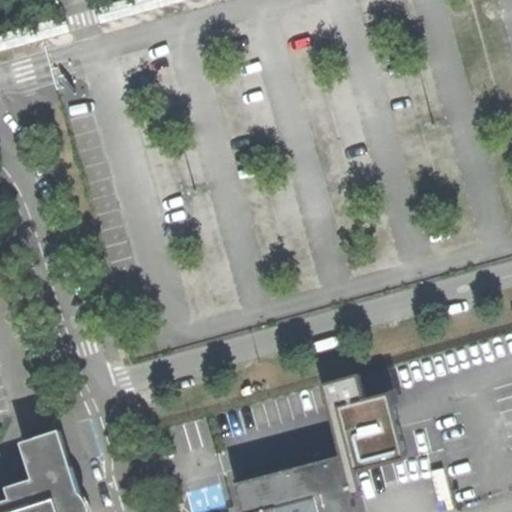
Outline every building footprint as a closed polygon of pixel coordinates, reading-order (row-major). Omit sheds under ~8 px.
[(132,0),(97,10),(102,26),(194,0),(132,0)] [(0,35),(0,53),(70,34),(66,17),(0,35)] [(87,401),(57,408),(63,433),(93,427),(87,401)] [(60,511),(60,509),(82,502),(59,430),(23,443),(34,478),(7,487),(11,499),(0,502),(0,511),(60,511)] [(356,511),(349,479),(343,480),(337,457),(245,480),(250,503),(248,504),(250,511),(356,511)] [(85,511),(82,502),(60,509),(60,511),(85,511)]
